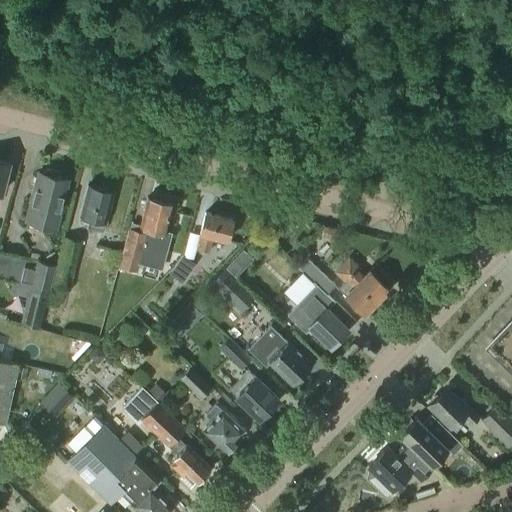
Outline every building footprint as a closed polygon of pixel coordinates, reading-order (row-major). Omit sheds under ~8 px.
[(0,194),(9,162),(0,160),(0,194)] [(38,172),(25,221),(55,229),(67,179),(62,178),(63,175),(61,171),(47,168),(44,170),(43,173),(38,172)] [(87,185),(78,220),(88,222),(87,228),(102,231),(113,192),(109,191),(108,188),(102,186),(100,188),(87,185)] [(122,253),(118,267),(136,271),(138,261),(162,267),(171,233),(165,232),(172,204),(146,198),(139,227),(147,229),(146,233),(128,228),(122,253)] [(200,234),(196,249),(208,252),(212,238),(226,241),(232,219),(205,213),(199,234),(200,234)] [(65,238),(53,284),(69,289),(81,242),(65,238)] [(112,250),(107,268),(117,271),(118,267),(122,253),(112,250)] [(182,254),(170,272),(182,281),(194,263),(182,254)] [(344,281),(337,288),(362,313),(386,288),(368,271),(363,276),(355,269),(358,266),(348,257),(334,271),(344,281)] [(234,258),(226,267),(235,276),(243,267),(234,258)] [(307,258),(298,267),(326,294),(335,285),(307,258)] [(24,267),(20,282),(32,285),(48,288),(54,266),(38,262),(36,270),(24,267)] [(224,265),(209,280),(238,311),(253,296),(224,265)] [(334,302),(316,284),(286,314),(305,333),(310,328),(329,346),(347,328),(327,308),(334,302)] [(39,326),(48,288),(32,285),(23,322),(39,326)] [(51,292),(48,304),(58,306),(61,294),(51,292)] [(511,320),(485,349),(511,374),(511,320)] [(269,325),(247,349),(265,366),(269,363),(291,384),(294,381),(297,381),(301,377),(301,374),(310,364),(269,325)] [(228,338),(220,347),(241,368),(249,359),(228,338)] [(96,346),(89,355),(95,360),(99,360),(105,354),(96,346)] [(0,422),(4,423),(17,364),(0,360),(0,422)] [(188,368),(178,378),(200,399),(210,389),(188,368)] [(247,369),(228,389),(260,419),(262,417),(264,419),(271,412),(269,410),(279,400),(247,369)] [(141,387),(121,409),(137,424),(141,420),(176,454),(171,459),(174,462),(171,465),(182,476),(185,472),(195,482),(198,479),(202,479),(206,475),(206,470),(208,467),(185,445),(184,445),(176,437),(184,429),(141,387)] [(430,404),(427,406),(449,427),(460,416),(470,425),(478,417),(459,398),(457,400),(445,388),(437,396),(434,395),(429,401),(430,404)] [(211,420),(202,430),(225,452),(228,449),(231,450),(235,446),(234,442),(237,439),(235,438),(242,431),(221,410),(214,405),(205,415),(211,420)] [(495,406),(481,420),(506,445),(511,439),(511,423),(504,416),(495,406)] [(23,418),(10,431),(26,447),(39,434),(23,418)] [(403,432),(399,436),(402,439),(429,465),(447,447),(449,449),(453,453),(461,445),(441,425),(433,433),(421,422),(417,418),(413,421),(412,419),(401,430),(403,432)] [(102,425),(66,461),(109,503),(126,486),(137,496),(129,504),(138,511),(167,511),(172,508),(151,488),(159,481),(102,425)] [(385,445),(366,464),(368,467),(368,471),(367,478),(384,495),(391,488),(394,485),(408,471),(409,470),(419,480),(431,467),(429,465),(402,439),(391,451),(385,445)] [(482,455),(471,463),(479,474),(490,465),(482,455)] [(103,511),(72,482),(61,493),(80,511),(103,511)]
